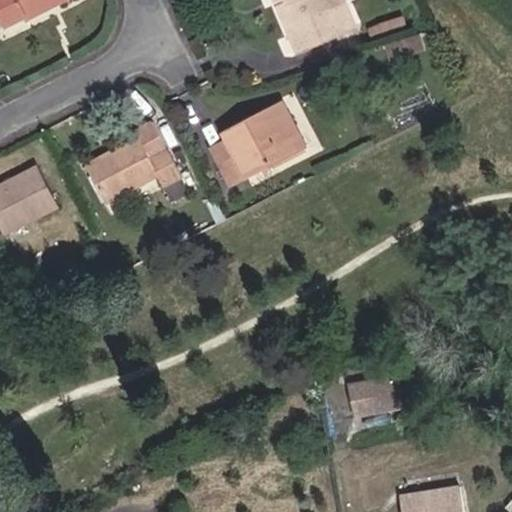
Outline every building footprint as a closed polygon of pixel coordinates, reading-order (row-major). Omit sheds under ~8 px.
[(0,0),(0,5),(8,21),(26,12),(49,0),(59,0),(60,1),(62,0),(0,0)] [(286,0),(279,3),(300,51),(341,33),(331,9),(326,0),(286,0)] [(356,26),(346,3),(331,9),(341,33),(356,26)] [(287,109),(284,102),(246,121),(249,126),(287,109)] [(246,121),(225,131),(228,138),(237,155),(219,165),(229,184),(248,175),(307,146),(287,109),(249,126),(246,121)] [(150,156),(140,136),(111,150),(116,159),(92,172),(107,201),(159,174),(164,184),(183,174),(169,147),(150,156)] [(228,138),(210,147),(219,165),(237,155),(228,138)] [(92,172),(116,159),(111,150),(87,163),(92,172)] [(0,219),(6,232),(58,205),(37,165),(10,180),(0,184),(0,219)] [(373,421),(419,399),(406,372),(361,393),(373,421)] [(466,511),(463,487),(402,496),(404,511),(466,511)]
